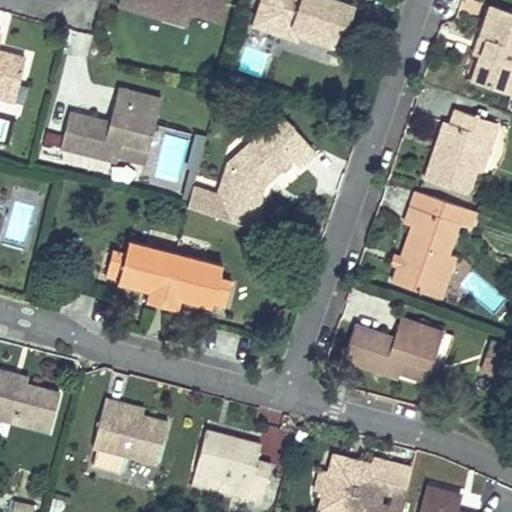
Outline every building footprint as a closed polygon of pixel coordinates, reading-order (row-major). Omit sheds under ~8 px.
[(118,0),(117,5),(162,19),(166,5),(192,12),(223,21),(229,0),(118,0)] [(350,0),(337,0),(338,1),(335,0),(261,0),(253,24),(289,37),(295,18),(303,20),(300,27),(333,39),(338,22),(345,25),(352,5),(349,4),(350,0)] [(482,50),(471,80),(511,95),(511,93),(511,11),(490,4),(479,37),(487,40),(484,51),(482,50)] [(192,12),(166,5),(162,19),(187,26),(192,12)] [(295,18),(289,37),(296,39),(298,34),(330,46),(333,39),(300,27),(303,20),(295,18)] [(338,22),(333,39),(340,41),(345,25),(338,22)] [(487,40),(479,37),(473,53),(480,56),(482,50),(484,51),(487,40)] [(0,55),(0,93),(6,95),(9,82),(18,85),(25,58),(1,52),(0,56),(0,55)] [(0,97),(14,101),(18,85),(9,82),(6,95),(0,93),(0,97)] [(161,98),(118,87),(109,125),(98,122),(98,120),(69,112),(60,147),(117,162),(118,158),(122,142),(148,148),(161,98)] [(497,123),(455,109),(450,123),(444,122),(424,179),(466,193),(475,167),(486,137),(492,139),(497,123)] [(298,167),(315,151),(283,116),(274,113),(261,125),(265,129),(228,162),(217,195),(193,187),(187,206),(261,231),(264,225),(256,213),(254,212),(263,185),(259,180),(287,154),(292,159),(298,167)] [(481,169),(492,139),(486,137),(475,167),(481,169)] [(144,164),(148,148),(122,142),(118,158),(144,164)] [(259,180),(263,185),(292,159),(287,154),(259,180)] [(398,264),(392,281),(433,295),(448,253),(458,221),(470,225),(474,211),(415,191),(410,205),(405,222),(411,224),(401,257),(408,259),(406,266),(398,264)] [(175,252),(128,240),(125,252),(112,249),(105,276),(118,279),(117,282),(148,291),(145,301),(161,305),(175,252)] [(223,264),(175,252),(161,305),(177,309),(180,299),(211,307),(212,304),(225,307),(232,280),(219,277),(223,264)] [(440,297),(454,256),(448,253),(433,295),(440,297)] [(401,257),(398,264),(406,266),(408,259),(401,257)] [(383,334),(355,324),(343,359),(398,378),(400,374),(405,358),(431,366),(442,332),(401,318),(393,340),(382,337),(383,334)] [(508,347),(491,342),(481,370),(498,376),(508,347)] [(511,352),(511,348),(508,347),(498,376),(503,378),(511,352)] [(425,382),(431,366),(405,358),(400,374),(425,382)] [(13,380),(15,374),(0,370),(0,418),(50,432),(60,393),(27,384),(13,380)] [(28,378),(15,374),(13,380),(27,384),(28,378)] [(125,456),(156,464),(168,422),(143,414),(120,408),(122,403),(105,398),(92,447),(97,449),(93,466),(120,473),(125,456)] [(144,408),(122,403),(120,408),(143,414),(144,408)] [(191,484),(260,502),(271,464),(256,460),(260,444),(205,430),(191,484)] [(399,511),(412,469),(373,459),(372,465),(333,455),(328,474),(332,479),(329,489),(324,491),(319,510),(327,511),(399,511)] [(332,479),(328,474),(320,472),(316,489),(324,491),(329,489),(332,479)] [(459,511),(456,511),(460,494),(427,485),(420,511),(459,511)] [(32,511),(34,505),(15,500),(12,510),(21,511),(32,511)]
